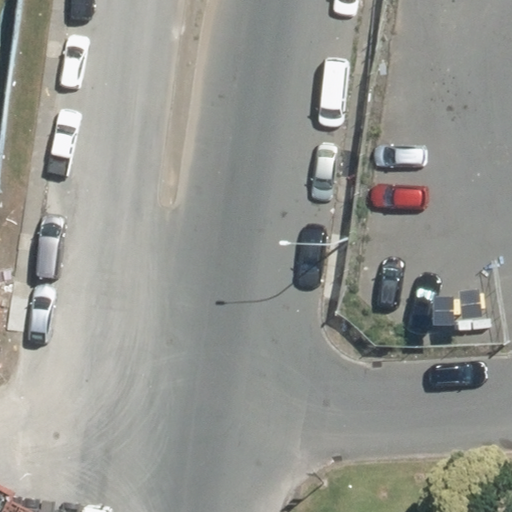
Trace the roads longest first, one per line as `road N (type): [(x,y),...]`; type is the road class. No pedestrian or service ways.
road 1 (unclassified): [(293,0),(254,261),(170,511)]
road 2 (unclassified): [(113,511),(97,252),(129,0)]
